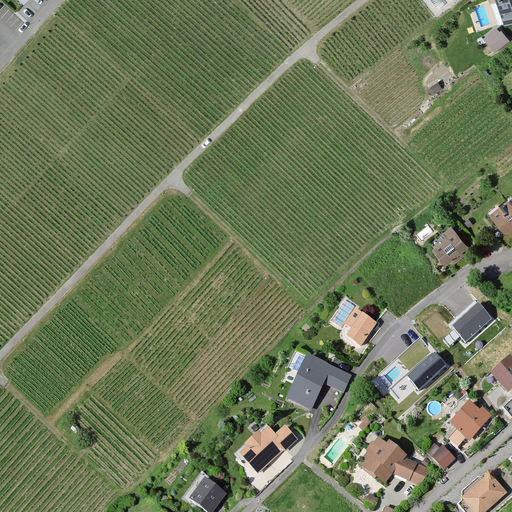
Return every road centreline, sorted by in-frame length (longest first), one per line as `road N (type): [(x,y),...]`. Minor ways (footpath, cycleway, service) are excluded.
road 1 (residential): [(511,253),(470,270),(384,337),(338,413),(245,511)]
road 2 (track): [(318,62),(441,181)]
road 3 (track): [(188,192),(305,304)]
road 4 (residential): [(511,429),(417,511)]
